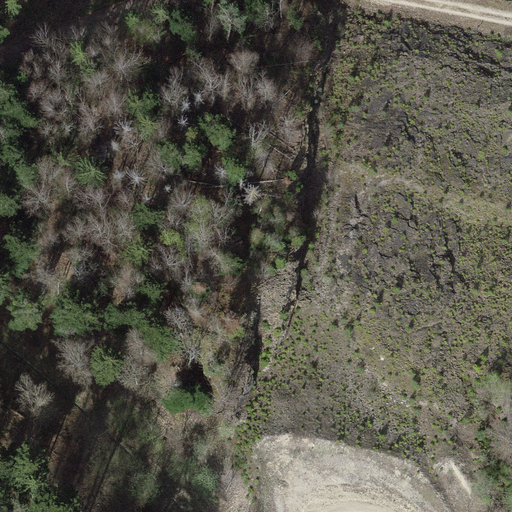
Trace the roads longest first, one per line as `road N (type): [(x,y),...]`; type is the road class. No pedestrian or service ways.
road 1 (track): [(320,0),(511,43)]
road 2 (track): [(0,69),(47,33),(88,25),(133,0)]
